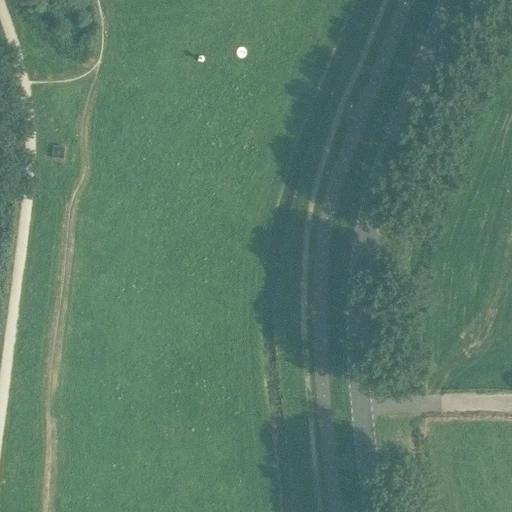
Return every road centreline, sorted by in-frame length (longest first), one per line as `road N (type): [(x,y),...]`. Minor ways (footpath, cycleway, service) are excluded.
road 1 (tertiary): [(374,511),(355,294),(366,211),(451,0)]
road 2 (unknown): [(320,511),(305,337),(310,221),(326,149),(382,0)]
